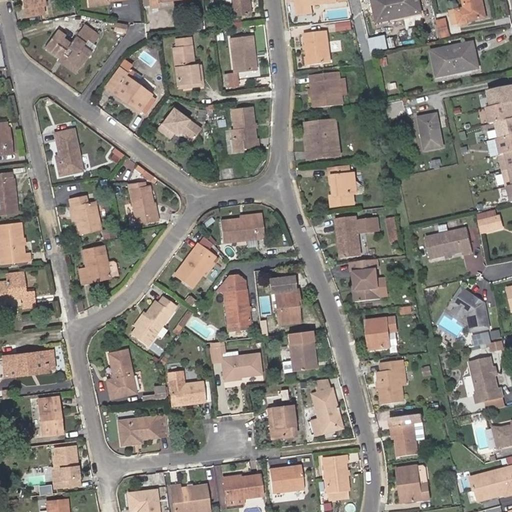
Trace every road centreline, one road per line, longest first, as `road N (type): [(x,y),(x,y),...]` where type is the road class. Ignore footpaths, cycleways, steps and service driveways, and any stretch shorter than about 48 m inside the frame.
road 1 (residential): [(373,511),(381,470),(345,328),(281,186)]
road 2 (residential): [(77,327),(105,470),(234,450)]
road 3 (residential): [(21,67),(77,327)]
road 4 (residential): [(281,186),(284,63),(274,0)]
road 5 (residential): [(77,327),(145,283),(205,198)]
road 6 (residential): [(205,198),(83,108)]
